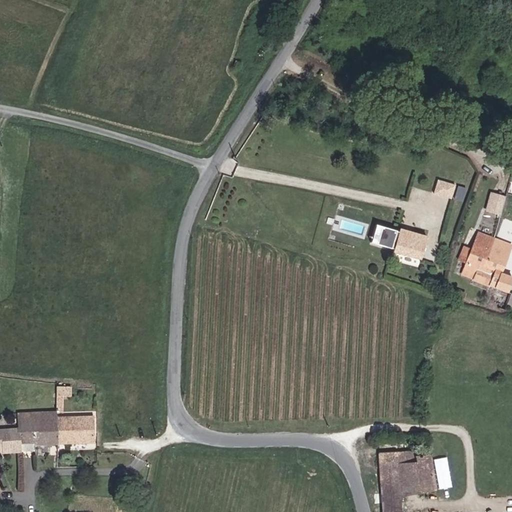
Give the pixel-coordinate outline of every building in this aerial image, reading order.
[(225,53),(230,56),(234,50),(229,47),(225,53)] [(454,193),(458,179),(440,174),(436,188),(454,193)] [(459,185),(456,197),(466,199),(469,188),(459,185)] [(502,215),(508,195),(492,191),(486,210),(502,215)] [(379,243),(383,225),(377,223),(372,242),(379,243)] [(396,248),(401,229),(383,225),(379,243),(396,248)] [(424,259),(430,234),(401,227),(401,229),(396,248),(394,252),(424,259)] [(490,271),(484,269),(493,239),(478,233),(463,274),(485,283),(490,271)] [(500,275),(505,261),(511,245),(493,239),(484,269),(490,271),(500,275)] [(484,287),(508,294),(511,281),(511,279),(500,275),(490,271),(485,283),(484,287)] [(500,307),(506,308),(509,298),(509,297),(507,302),(501,300),(500,307)] [(51,431),(60,430),(60,413),(60,406),(17,405),(18,421),(18,435),(50,436),(51,431)] [(61,435),(97,433),(95,414),(60,413),(60,430),(61,435)] [(0,443),(19,443),(18,435),(18,421),(0,420),(0,440),(0,443)] [(425,492),(436,491),(430,449),(422,449),(420,436),(414,437),(416,451),(382,454),(386,511),(406,511),(406,505),(402,466),(420,464),(425,492)] [(418,493),(425,492),(420,464),(402,466),(406,505),(418,503),(418,493)]
